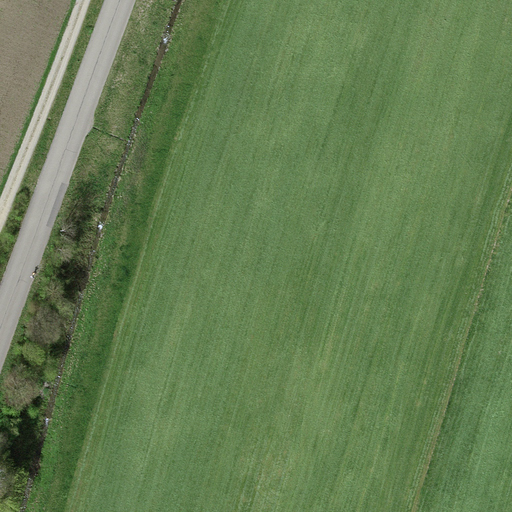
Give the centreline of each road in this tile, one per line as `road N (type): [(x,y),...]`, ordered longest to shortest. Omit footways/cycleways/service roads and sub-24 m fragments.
road 1 (tertiary): [(121,0),(0,335)]
road 2 (track): [(0,217),(84,0)]
